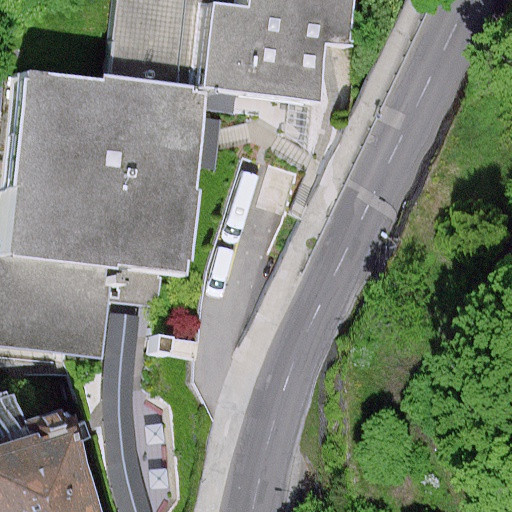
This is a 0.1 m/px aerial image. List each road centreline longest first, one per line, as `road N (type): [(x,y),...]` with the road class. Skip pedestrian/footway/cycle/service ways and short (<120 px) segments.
road 1 (tertiary): [(457,0),(282,391),(253,511)]
road 2 (motorway): [(165,0),(511,285)]
